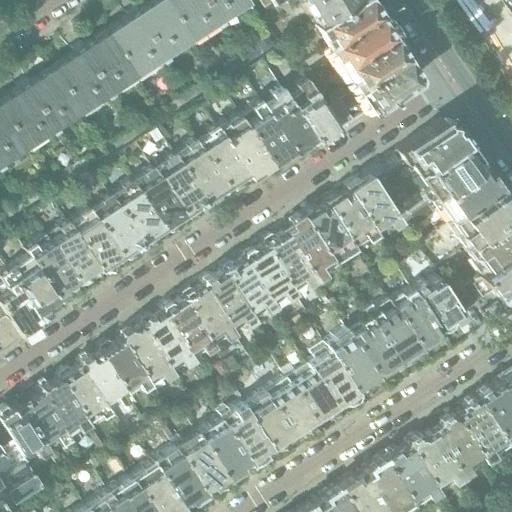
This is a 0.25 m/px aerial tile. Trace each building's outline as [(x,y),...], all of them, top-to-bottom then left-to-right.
[(184,35),(161,0),(148,0),(103,30),(129,70),(154,54),(157,59),(163,55),(159,50),(184,35)] [(236,0),(161,0),(184,35),(209,18),(212,23),(218,19),(214,14),(236,0)] [(348,0),(270,0),(274,6),(277,4),(280,10),(295,0),(297,4),(303,0),(306,0),(319,20),(348,0)] [(326,48),(374,16),(374,15),(375,14),(375,13),(376,8),(377,8),(372,1),(367,0),(348,0),(319,20),(312,25),(325,45),(325,46),(326,48)] [(338,67),(388,35),(387,34),(387,35),(374,16),(326,48),(338,67)] [(129,70),(103,30),(47,66),(73,106),(99,90),(102,94),(108,91),(105,86),(129,70)] [(271,46),(260,30),(250,37),(260,53),(271,46)] [(352,89),(401,56),(402,56),(397,48),(398,43),(393,36),(388,35),(338,67),(352,89)] [(307,57),(298,44),(286,52),(295,65),(302,60),(307,57)] [(242,64),(258,54),(252,45),(236,55),(242,64)] [(305,65),(321,55),(318,50),(307,57),(302,60),(305,65)] [(242,64),(236,55),(218,68),(223,76),(242,64)] [(366,109),(412,79),(414,70),(410,64),(406,63),(401,56),(352,89),(344,94),(330,103),(325,106),(339,127),(350,119),(344,111),(342,108),(358,97),(366,109)] [(73,106),(47,66),(0,97),(0,112),(19,142),(44,126),(47,130),(52,127),(49,122),(73,106)] [(333,125),(322,108),(301,76),(291,83),(295,88),(283,95),(309,135),(311,139),(317,140),(325,136),(326,130),(333,125)] [(187,100),(207,87),(201,78),(181,91),(187,100)] [(309,135),(283,95),(278,87),(268,93),(271,97),(260,105),(286,147),(287,149),(294,150),(301,145),(302,139),(309,135)] [(330,103),(344,94),(340,87),(325,96),(330,103)] [(187,100),(181,91),(167,101),(172,109),(187,100)] [(286,147),(260,105),(256,100),(247,105),(249,108),(237,116),(265,161),(271,162),(279,157),(280,151),(286,147)] [(0,153),(19,142),(0,112),(0,153)] [(265,161),(237,116),(225,123),(223,120),(213,127),(241,171),(244,174),(252,169),(265,161)] [(132,136),(148,125),(143,117),(127,127),(132,136)] [(186,131),(179,119),(174,123),(181,135),(186,131)] [(413,173),(461,139),(450,124),(448,125),(445,120),(439,119),(393,149),(401,161),(404,160),(413,173)] [(241,171),(213,127),(211,124),(203,129),(204,131),(192,139),(221,184),(221,185),(226,186),(234,181),(235,175),(241,171)] [(132,136),(127,127),(108,139),(114,148),(132,136)] [(160,137),(154,128),(154,127),(146,132),(153,142),(160,137)] [(221,184),(192,139),(191,136),(181,143),(183,145),(170,153),(199,198),(200,198),(205,199),(212,195),(214,189),(213,189),(221,184)] [(406,213),(477,162),(472,154),(461,139),(413,173),(421,184),(417,186),(420,190),(400,205),(406,213)] [(199,198),(170,153),(168,151),(159,157),(161,159),(149,167),(178,212),(184,213),(191,209),(192,203),(199,198)] [(370,178),(396,161),(390,151),(364,168),(370,178)] [(77,171),(94,161),(88,153),(72,163),(77,171)] [(447,220),(495,185),(484,170),(483,171),(477,162),(406,213),(405,213),(405,214),(397,220),(403,229),(433,208),(434,209),(437,206),(447,220)] [(77,171),(72,163),(56,174),(62,182),(77,171)] [(178,212),(149,167),(147,164),(139,170),(140,172),(128,180),(151,217),(157,226),(163,227),(170,222),(171,217),(171,216),(178,212)] [(394,216),(370,178),(364,168),(340,183),(342,187),(366,223),(378,214),(383,223),(394,216)] [(151,217),(128,180),(126,178),(118,183),(120,185),(107,194),(122,217),(135,240),(136,239),(136,240),(142,241),(149,236),(150,231),(150,230),(157,226),(151,217)] [(499,217),(511,208),(495,185),(447,220),(456,233),(452,235),(459,245),(499,217)] [(371,230),(366,223),(342,187),(335,191),(330,190),(318,198),(320,201),(331,217),(348,245),(371,230)] [(22,208),(39,196),(34,188),(17,199),(22,208)] [(122,217),(107,194),(105,192),(96,198),(98,200),(85,208),(115,253),(121,255),(128,250),(129,244),(135,240),(122,217)] [(22,208),(17,199),(2,209),(7,217),(22,208)] [(348,245),(331,217),(320,201),(314,206),(308,204),(296,212),(300,217),(327,260),(348,245)] [(115,253),(85,208),(84,206),(76,211),(77,213),(64,222),(93,267),(94,267),(99,269),(107,264),(108,258),(107,258),(115,253)] [(481,265),(511,241),(511,209),(511,208),(499,217),(459,245),(467,257),(472,253),(481,265)] [(327,260),(300,217),(296,212),(283,221),(284,222),(277,227),(278,228),(277,229),(308,276),(309,277),(319,270),(317,266),(327,260)] [(93,267),(64,222),(61,218),(52,225),(57,232),(45,239),(74,284),(85,277),(85,276),(86,271),(93,267)] [(308,276),(277,229),(271,233),(271,232),(265,232),(259,236),(257,241),(258,241),(256,242),(287,286),(297,279),(299,282),(308,276)] [(74,284),(45,239),(34,246),(29,239),(20,246),(24,253),(52,294),(58,290),(63,291),(64,291),(74,284)] [(511,241),(481,265),(474,270),(475,271),(448,291),(460,307),(486,287),(497,302),(511,290),(511,241)] [(287,286),(256,242),(250,246),(245,245),(238,249),(237,254),(237,255),(236,255),(267,299),(278,292),(279,294),(288,289),(287,286)] [(52,294),(24,253),(3,267),(34,314),(52,302),(53,297),(52,294)] [(268,302),(267,299),(236,255),(230,260),(230,259),(225,259),(218,263),(216,268),(246,313),(257,306),(259,308),(268,302)] [(36,317),(34,314),(3,267),(0,269),(0,311),(1,314),(17,337),(32,327),(29,322),(36,317)] [(246,313),(216,268),(217,268),(210,273),(209,273),(204,272),(198,276),(196,281),(194,282),(225,327),(237,319),(238,321),(248,315),(246,313)] [(419,277),(407,285),(438,333),(439,332),(444,333),(453,328),(453,323),(462,317),(452,302),(452,303),(435,276),(433,273),(422,280),(419,277)] [(225,327),(194,282),(189,286),(184,285),(177,290),(175,295),(176,295),(175,296),(205,340),(215,333),(217,336),(226,329),(225,327)] [(407,285),(385,299),(389,305),(418,351),(429,344),(430,338),(438,333),(407,285)] [(353,297),(352,297),(361,312),(394,361),(401,357),(407,358),(418,351),(389,305),(385,299),(384,298),(371,306),(369,303),(365,305),(358,294),(353,297)] [(205,340),(175,296),(169,300),(168,299),(163,299),(157,303),(155,308),(154,309),(184,353),(195,346),(197,349),(206,343),(205,340)] [(186,356),(184,353),(154,309),(148,313),(143,312),(136,316),(135,321),(135,322),(134,322),(164,367),(173,360),(175,363),(186,356)] [(394,361),(361,312),(352,319),(355,324),(345,331),(375,379),(386,372),(387,366),(394,361)] [(0,347),(17,337),(1,314),(0,314),(0,347)] [(164,367),(134,322),(128,326),(122,325),(116,330),(114,335),(115,335),(113,336),(143,380),(155,372),(157,375),(165,369),(164,367)] [(266,331),(261,335),(265,341),(270,338),(266,331)] [(375,379),(345,331),(333,339),(329,333),(319,340),(352,389),(358,384),(364,386),(365,385),(366,387),(372,383),(371,382),(375,379)] [(143,380),(113,336),(108,340),(103,339),(95,343),(95,344),(94,349),(93,350),(121,392),(132,384),(134,387),(144,381),(143,380)] [(352,389),(319,340),(318,341),(318,342),(306,350),(309,356),(302,361),(331,404),(338,400),(339,400),(343,402),(352,396),(353,391),(352,389)] [(123,395),(121,392),(93,350),(87,353),(82,352),(74,357),(75,357),(74,362),(72,363),(100,405),(112,397),(115,400),(123,395)] [(331,405),(331,404),(302,361),(281,374),(309,418),(316,414),(317,415),(321,416),(330,410),(331,405)] [(103,409),(100,405),(72,363),(67,367),(62,365),(54,370),(54,375),(52,376),(80,418),(90,412),(92,415),(103,409)] [(511,367),(495,378),(511,405),(511,367)] [(309,418),(281,374),(260,388),(287,432),(294,428),(300,429),(308,424),(309,419),(309,418)] [(80,418),(52,376),(47,380),(42,378),(34,383),(34,384),(33,388),(32,389),(60,432),(70,425),(72,428),(82,422),(80,418)] [(511,434),(511,405),(495,378),(470,394),(500,441),(501,442),(511,434)] [(287,432),(260,388),(241,400),(234,391),(232,393),(238,402),(266,446),(266,447),(271,448),(280,442),(281,437),(280,437),(287,432)] [(60,432),(32,389),(26,393),(21,392),(14,397),(13,402),(11,403),(39,445),(50,438),(52,442),(62,435),(60,432)] [(500,441),(470,394),(455,404),(457,407),(449,412),(477,455),(478,458),(489,452),(487,449),(500,441)] [(42,448),(39,445),(11,403),(6,406),(4,402),(0,405),(0,429),(4,435),(5,437),(13,449),(19,458),(30,451),(32,455),(42,448)] [(266,446),(238,402),(236,403),(235,402),(215,416),(244,461),(249,462),(258,456),(259,452),(258,451),(266,446)] [(477,455),(449,412),(444,411),(435,417),(433,422),(434,422),(425,427),(455,473),(464,467),(462,465),(477,455)] [(244,461),(215,416),(192,431),(223,478),(235,471),(236,466),(244,461)] [(223,478),(192,431),(178,440),(174,434),(171,435),(163,425),(159,428),(170,445),(169,445),(199,490),(199,489),(207,484),(207,485),(212,486),(223,478)] [(455,473),(425,427),(417,433),(417,432),(412,432),(403,437),(401,442),(402,443),(430,486),(444,477),(445,479),(455,473)] [(142,435),(137,428),(131,431),(136,439),(142,435)] [(431,489),(430,486),(402,443),(394,448),(392,444),(376,454),(406,501),(419,493),(421,495),(431,489)] [(102,451),(98,444),(93,447),(98,454),(102,451)] [(199,490),(169,445),(148,459),(177,504),(184,499),(185,499),(189,500),(198,494),(199,490)] [(0,471),(19,458),(13,449),(1,457),(0,454),(0,471)] [(406,501),(376,454),(355,468),(382,511),(398,511),(397,509),(408,502),(406,501)] [(0,506),(18,495),(37,483),(29,471),(28,472),(19,458),(0,471),(0,506)] [(177,504),(148,459),(135,467),(136,469),(126,476),(149,511),(169,511),(170,511),(179,507),(177,504)] [(382,511),(355,468),(332,482),(351,511),(382,511)] [(149,511),(126,476),(114,483),(113,482),(103,488),(118,511),(149,511)] [(465,488),(458,477),(452,481),(459,492),(465,488)] [(351,511),(332,482),(311,496),(321,511),(351,511)] [(118,511),(103,488),(90,496),(91,498),(81,504),(86,511),(118,511)] [(321,511),(311,496),(290,510),(291,511),(321,511)]
